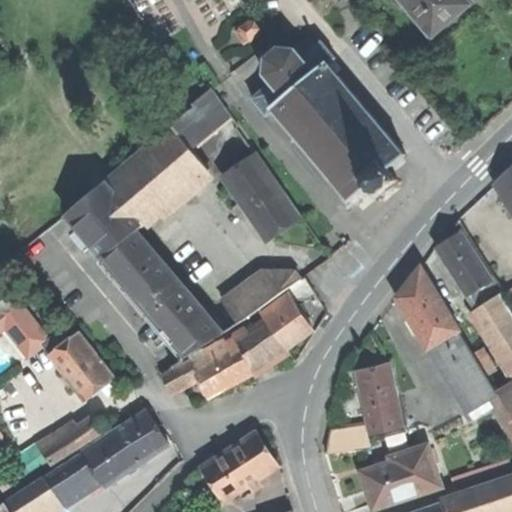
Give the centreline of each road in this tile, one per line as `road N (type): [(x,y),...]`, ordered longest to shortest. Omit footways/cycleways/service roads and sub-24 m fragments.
road 1 (residential): [(511,138),(416,233),(323,354),(304,399)]
road 2 (residential): [(304,399),(270,396),(233,416),(145,511)]
